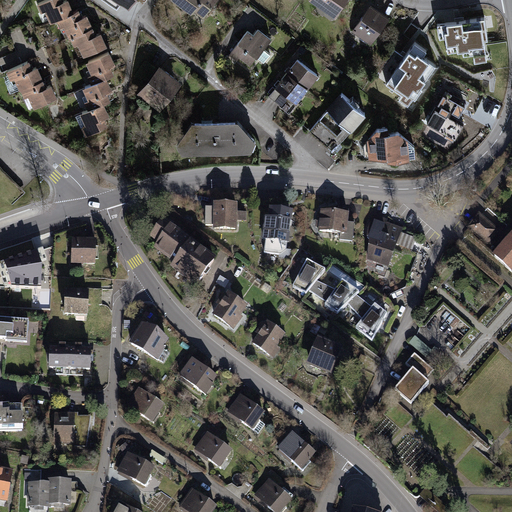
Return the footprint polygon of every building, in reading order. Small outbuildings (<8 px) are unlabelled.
[(65,0),(64,1),(63,0),(43,0),(39,2),(43,12),(48,10),(52,21),(76,12),(70,0),(65,0)] [(114,0),(131,11),(138,0),(114,0)] [(206,20),(222,0),(172,0),(194,17),(197,13),(206,20)] [(348,0),(315,0),(314,1),(338,16),(348,0)] [(392,17),(374,4),(355,30),(373,43),(392,17)] [(72,37),(93,28),(89,17),(82,20),(78,12),(57,20),(61,30),(67,28),(71,37),(72,37)] [(455,30),(449,30),(449,47),(459,47),(459,43),(473,43),(474,62),(470,62),(470,78),(493,78),(493,30),(483,30),(482,21),(455,21),(455,30)] [(250,72),(275,39),(254,24),(230,56),(250,72)] [(87,56),(110,46),(103,29),(97,32),(95,27),(93,28),(72,37),(76,47),(82,44),(87,56)] [(410,42),(382,83),(413,103),(440,62),(410,42)] [(116,63),(110,50),(86,61),(91,73),(88,75),(91,83),(107,76),(114,73),(111,65),(116,63)] [(292,113),(323,74),(302,57),(271,95),(292,113)] [(43,81),(38,69),(33,71),(30,63),(8,73),(11,81),(15,80),(20,91),(21,91),(43,81)] [(162,111),(184,84),(162,65),(140,92),(162,111)] [(113,89),(107,76),(91,83),(83,87),(88,99),(84,101),(88,108),(104,101),(111,98),(107,91),(113,89)] [(57,99),(52,87),(48,89),(43,81),(21,91),(25,100),(30,98),(35,109),(57,99)] [(459,87),(453,98),(469,107),(475,95),(459,87)] [(334,153),(368,112),(344,92),(310,133),(334,153)] [(81,126),(85,135),(108,125),(104,117),(110,114),(104,101),(88,108),(80,112),(85,124),(81,126)] [(458,114),(438,102),(423,128),(443,140),(458,114)] [(251,150),(255,140),(236,119),(192,121),(176,144),(181,154),(251,150)] [(390,161),(414,159),(415,140),(404,130),(378,132),(366,144),(366,158),(389,156),(390,161)] [(212,230),(237,230),(237,222),(246,222),(246,215),(246,210),(236,210),(236,204),(212,203),(212,208),(204,208),(204,226),(212,226),(212,230)] [(291,242),(295,211),(270,208),(267,239),(291,242)] [(353,216),(322,211),(321,230),(351,234),(353,216)] [(485,248),(500,230),(479,212),(464,229),(485,248)] [(374,243),(370,262),(390,268),(406,230),(376,214),(370,231),(374,243)] [(217,260),(162,221),(150,238),(157,243),(153,249),(172,263),(168,269),(196,288),(217,260)] [(511,272),(511,233),(492,256),(511,272)] [(95,265),(96,240),(72,239),(71,264),(95,265)] [(52,247),(0,265),(0,287),(50,289),(52,247)] [(376,342),(389,315),(380,303),(376,307),(360,295),(363,290),(346,280),(339,289),(324,279),(328,270),(311,261),(297,289),(305,296),(309,292),(331,302),(327,306),(341,315),(350,305),(365,321),(359,331),(376,342)] [(89,316),(90,292),(66,291),(66,315),(89,316)] [(244,315),(250,308),(231,293),(214,314),(238,333),(249,319),(244,315)] [(0,339),(27,342),(29,320),(0,317),(0,339)] [(282,345),(288,336),(270,322),(254,344),(276,360),(284,349),(282,345)] [(165,349),(169,341),(157,330),(142,324),(129,345),(158,363),(159,361),(164,364),(170,354),(165,351),(166,349),(165,349)] [(335,376),(347,349),(321,338),(309,364),(335,376)] [(95,348),(53,350),(53,369),(96,367),(95,348)] [(394,390),(410,404),(428,384),(425,381),(433,372),(414,355),(405,364),(412,370),(394,390)] [(193,359),(180,377),(207,396),(219,378),(193,359)] [(168,405),(141,387),(129,406),(156,423),(168,405)] [(269,413),(242,394),(228,413),(255,432),(269,413)] [(24,404),(0,405),(0,433),(27,432),(24,404)] [(79,415),(56,416),(57,446),(77,445),(89,447),(93,417),(79,415)] [(224,470),(236,451),(209,433),(196,452),(224,470)] [(294,434),(280,450),(304,471),(318,455),(294,434)] [(129,454),(120,475),(151,488),(160,468),(129,454)] [(0,499),(10,502),(17,471),(0,466),(0,499)] [(272,511),(287,511),(297,502),(271,480),(256,498),(272,511)] [(71,507),(72,482),(48,481),(48,485),(50,485),(49,506),(51,507),(71,507)] [(48,485),(28,484),(28,509),(51,510),(51,507),(49,506),(50,485),(48,485)] [(186,511),(217,511),(221,507),(195,489),(181,508),(186,511)] [(425,489),(418,497),(423,501),(436,511),(452,511),(430,493),(425,489)] [(135,511),(120,503),(114,511),(135,511)]
